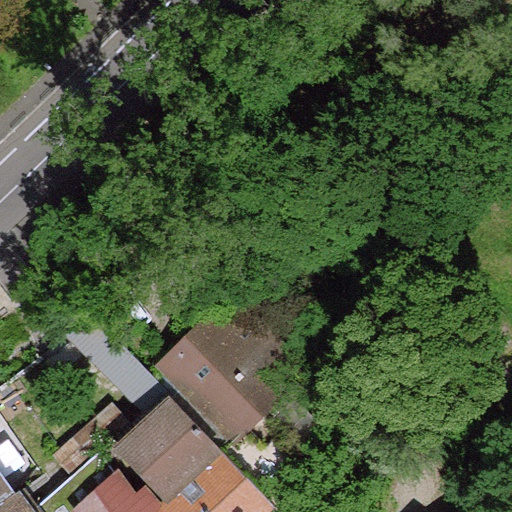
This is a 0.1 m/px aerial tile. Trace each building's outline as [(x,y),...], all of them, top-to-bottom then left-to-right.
[(70,234),(60,219),(57,218),(33,238),(61,276),(86,255),(70,234)] [(292,366),(229,302),(219,311),(282,375),(292,366)] [(282,375),(219,311),(160,368),(180,387),(169,398),(273,505),(304,477),(337,443),(277,381),(282,375)] [(70,331),(143,409),(162,392),(166,389),(152,375),(94,312),(83,321),(70,331)] [(160,368),(152,375),(166,389),(162,392),(169,398),(180,387),(160,368)] [(266,511),(273,505),(162,392),(143,409),(122,426),(108,439),(151,487),(140,496),(153,511),(266,511)] [(108,439),(122,426),(103,405),(45,456),(63,477),(90,453),(108,439)] [(153,511),(140,496),(132,503),(103,469),(90,453),(63,477),(32,507),(35,511),(153,511)] [(7,496),(0,501),(0,511),(35,511),(32,507),(20,489),(7,496)] [(493,511),(481,499),(467,511),(493,511)]
